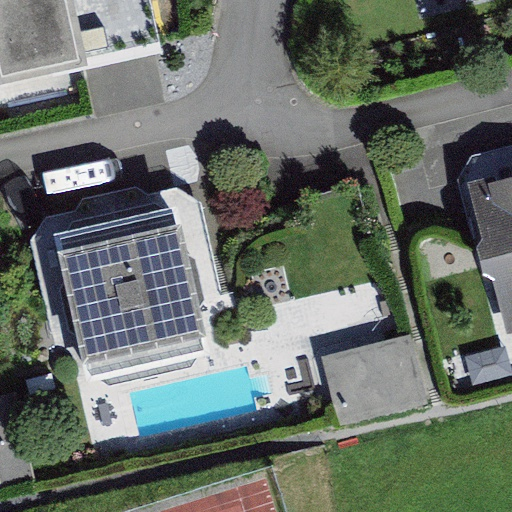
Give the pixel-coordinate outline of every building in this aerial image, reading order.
[(0,0),(0,80),(153,47),(142,0),(0,0)] [(508,320),(511,318),(511,174),(476,183),(508,320)] [(362,183),(300,195),(313,260),(375,247),(362,183)] [(172,200),(39,229),(69,367),(202,339),(172,200)] [(407,340),(329,358),(340,409),(419,391),(407,340)]
